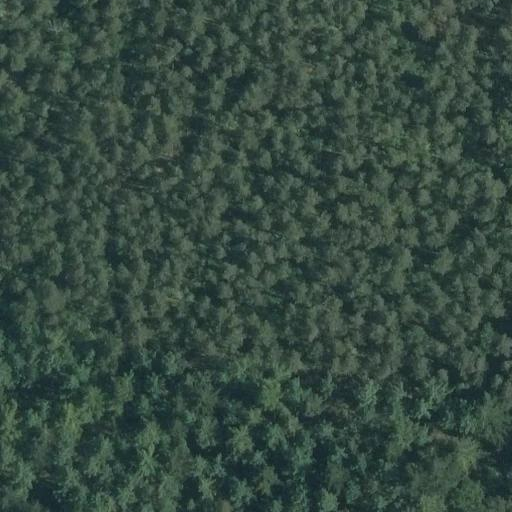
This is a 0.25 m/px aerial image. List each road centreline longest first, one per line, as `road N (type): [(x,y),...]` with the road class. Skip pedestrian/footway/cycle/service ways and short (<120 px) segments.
road 1 (track): [(511,403),(0,340)]
road 2 (track): [(80,0),(0,117)]
